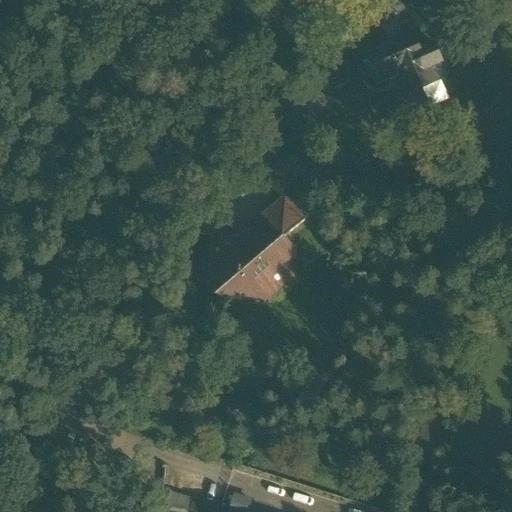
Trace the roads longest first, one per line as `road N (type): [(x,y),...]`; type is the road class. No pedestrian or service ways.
road 1 (residential): [(0,74),(511,240)]
road 2 (track): [(229,478),(0,395)]
